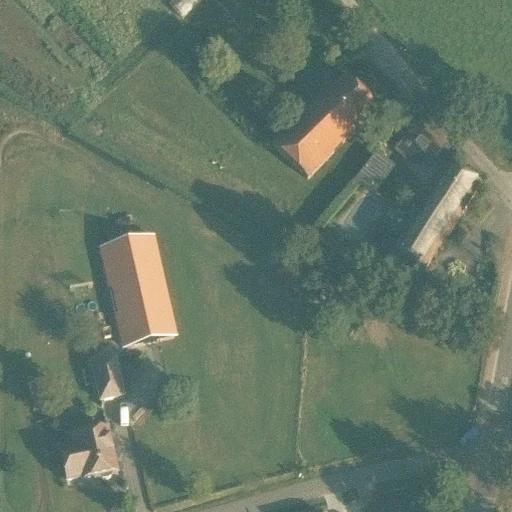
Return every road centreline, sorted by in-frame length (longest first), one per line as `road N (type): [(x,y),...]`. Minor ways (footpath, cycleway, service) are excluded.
road 1 (unclassified): [(489,455),(342,481),(234,511)]
road 2 (unclassified): [(511,193),(365,27)]
road 3 (tertiary): [(489,455),(511,328)]
